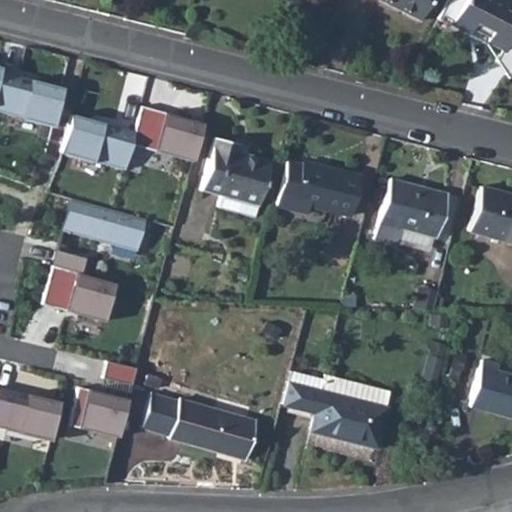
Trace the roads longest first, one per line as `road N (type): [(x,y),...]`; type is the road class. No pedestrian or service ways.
road 1 (residential): [(0,16),(511,145)]
road 2 (residential): [(339,511),(511,480)]
